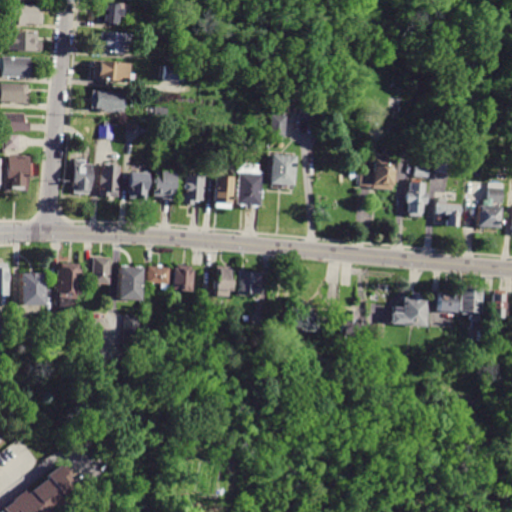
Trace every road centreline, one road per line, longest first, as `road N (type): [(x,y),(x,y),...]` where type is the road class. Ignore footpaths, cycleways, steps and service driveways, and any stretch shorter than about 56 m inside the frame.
road 1 (residential): [(511,269),(145,235),(0,232)]
road 2 (residential): [(48,231),(66,0)]
